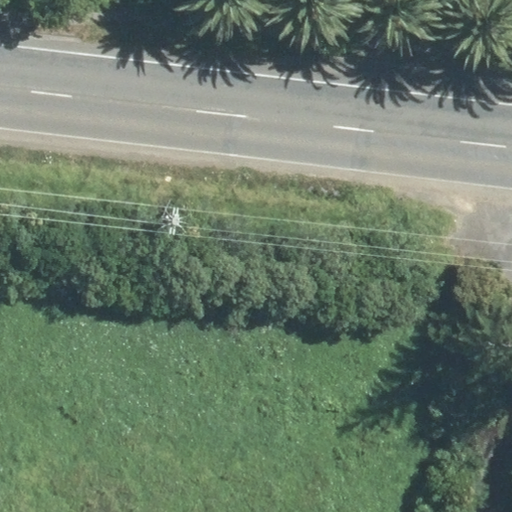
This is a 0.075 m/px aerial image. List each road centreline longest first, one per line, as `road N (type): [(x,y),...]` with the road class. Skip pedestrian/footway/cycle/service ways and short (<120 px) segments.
road 1 (secondary): [(0,91),(511,150)]
road 2 (secondary): [(511,145),(277,69),(170,0)]
